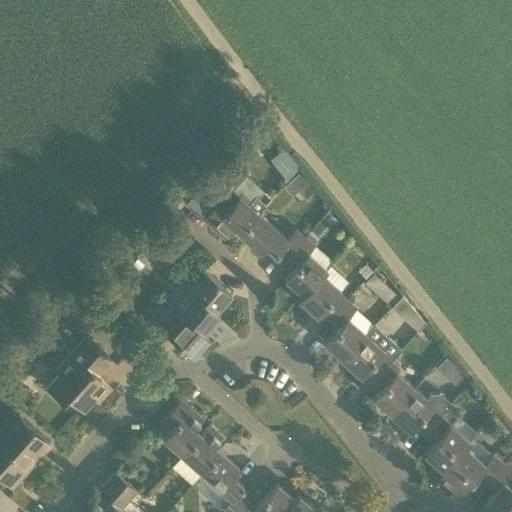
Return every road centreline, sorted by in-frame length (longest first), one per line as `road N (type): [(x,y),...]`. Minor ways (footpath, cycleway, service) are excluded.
road 1 (unclassified): [(511,416),(188,0)]
road 2 (track): [(259,89),(0,332)]
road 3 (residential): [(51,511),(76,481),(84,454),(147,381),(194,371)]
road 4 (residential): [(402,492),(301,370),(256,348)]
road 5 (residential): [(256,348),(249,278),(178,219)]
road 6 (residential): [(194,371),(283,452)]
